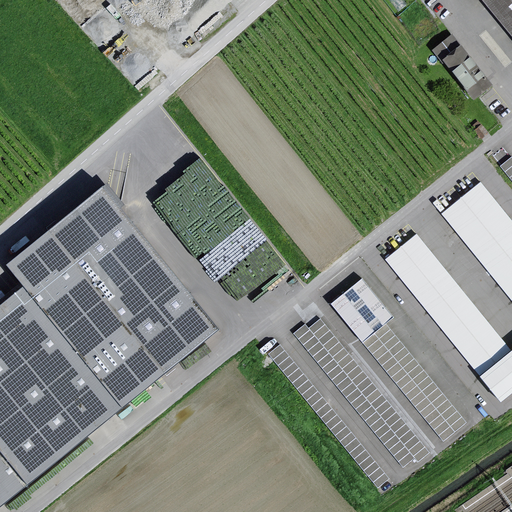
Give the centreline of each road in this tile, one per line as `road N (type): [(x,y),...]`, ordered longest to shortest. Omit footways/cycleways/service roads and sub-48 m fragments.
road 1 (unclassified): [(511,122),(34,511)]
road 2 (unclassified): [(266,0),(0,236)]
